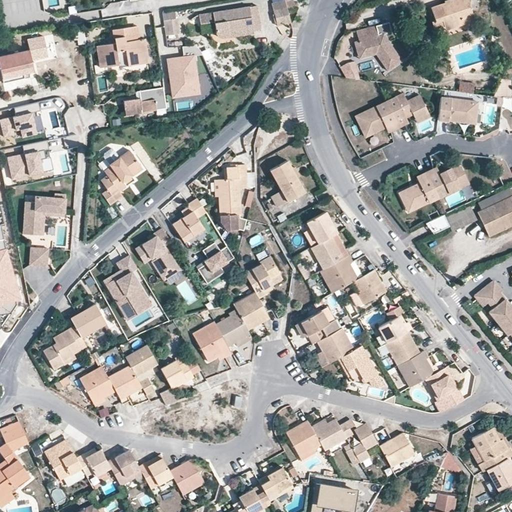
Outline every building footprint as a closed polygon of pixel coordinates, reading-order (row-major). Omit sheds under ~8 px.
[(451,0),(431,7),(436,20),(442,18),(445,26),(453,24),(454,27),(476,20),(470,4),(470,0),(451,0)] [(226,37),(227,36),(228,34),(229,33),(261,28),(258,6),(205,14),(206,23),(215,22),(216,30),(216,32),(217,34),(218,35),(220,36),(222,37),(224,37),(226,37)] [(274,10),(278,24),(290,21),(287,6),(274,10)] [(179,33),(177,18),(164,20),(166,34),(179,33)] [(435,30),(445,26),(442,18),(436,20),(432,21),(435,30)] [(82,38),(80,25),(72,26),(75,39),(82,38)] [(374,49),(376,54),(387,70),(401,60),(383,33),(378,35),(375,25),(356,30),(358,40),(354,41),(357,53),(374,49)] [(114,29),(115,37),(115,42),(111,42),(98,45),(100,66),(129,62),(129,66),(148,62),(144,39),(139,39),(138,31),(137,26),(114,29)] [(262,31),(261,28),(229,33),(228,34),(227,36),(262,31)] [(27,39),(29,49),(46,46),(44,35),(27,39)] [(29,49),(0,55),(0,66),(4,83),(16,80),(26,78),(24,73),(34,71),(32,60),(48,57),(46,46),(29,49)] [(173,58),(167,59),(170,78),(172,77),(173,82),(170,82),(172,97),(199,93),(194,56),(202,54),(200,50),(199,48),(196,46),(193,46),(182,46),(183,56),(173,58)] [(358,58),(376,54),(374,49),(357,53),(358,58)] [(203,53),(206,61),(212,59),(209,50),(203,53)] [(355,62),(341,67),(347,77),(347,78),(360,79),(355,62)] [(28,77),(18,82),(20,87),(31,82),(28,77)] [(18,89),(16,80),(4,83),(5,92),(18,89)] [(476,82),(467,81),(466,92),(475,93),(476,82)] [(142,111),(154,109),(154,106),(165,104),(163,88),(143,90),(144,99),(140,100),(140,98),(124,100),(126,114),(142,111)] [(445,91),(442,90),(438,120),(445,121),(449,121),(449,120),(449,117),(467,120),(467,117),(471,114),(476,114),(478,102),(444,98),(445,91)] [(386,101),(398,127),(408,122),(406,118),(404,115),(411,112),(413,115),(414,117),(427,111),(420,95),(407,102),(403,93),(386,101)] [(398,127),(386,101),(356,115),(363,131),(376,124),(378,129),(379,129),(385,125),(388,132),(398,127)] [(38,103),(14,108),(16,116),(0,119),(0,122),(3,137),(14,135),(13,130),(20,129),(22,137),(36,134),(32,113),(40,111),(38,103)] [(427,111),(414,117),(416,123),(430,116),(427,111)] [(467,120),(449,117),(449,120),(475,123),(476,114),(471,114),(467,117),(467,120)] [(379,129),(378,129),(376,124),(363,131),(366,136),(380,130),(379,129)] [(22,146),(24,154),(7,157),(12,179),(21,177),(21,176),(42,172),(40,159),(46,158),(44,150),(49,149),(47,140),(22,146)] [(119,194),(126,188),(122,183),(129,177),(130,179),(141,169),(125,151),(117,158),(108,166),(107,166),(109,168),(102,174),(106,178),(98,185),(105,193),(100,198),(109,208),(122,196),(119,194)] [(103,159),(108,166),(117,158),(112,152),(111,152),(110,151),(109,152),(103,157),(103,158),(103,159)] [(307,193),(289,161),(271,171),(282,191),(288,202),(307,193)] [(220,195),(221,218),(226,226),(246,225),(249,213),(240,214),(240,211),(240,210),(239,184),(245,184),(244,165),(237,165),(237,167),(226,168),(227,180),(216,181),(217,195),(220,195)] [(436,168),(426,173),(438,198),(459,188),(457,182),(466,178),(460,167),(455,166),(439,174),(436,168)] [(438,198),(426,173),(416,178),(419,184),(399,193),(405,207),(414,202),(417,208),(438,198)] [(133,182),(130,179),(129,177),(122,183),(126,188),(133,182)] [(466,178),(457,182),(459,188),(468,184),(466,178)] [(511,194),(510,190),(478,205),(481,212),(511,196),(511,194)] [(278,208),(288,202),(282,191),(272,197),(278,208)] [(246,194),(244,201),(247,202),(245,212),(249,213),(253,195),(246,194)] [(25,202),(24,232),(30,232),(29,235),(39,236),(41,212),(64,213),(66,195),(55,195),(54,197),(35,196),(34,203),(25,202)] [(511,225),(511,196),(481,212),(476,214),(488,237),(511,225)] [(183,242),(193,235),(201,229),(194,219),(204,211),(196,198),(185,206),(186,208),(179,213),(182,218),(172,225),(183,242)] [(414,202),(405,207),(408,212),(417,208),(414,202)] [(467,210),(446,220),(451,231),(472,221),(467,210)] [(64,218),(64,213),(41,212),(39,236),(44,236),(45,217),(64,218)] [(311,229),(319,243),(337,232),(326,212),(307,221),(311,229)] [(434,235),(448,228),(443,216),(424,225),(434,235)] [(156,257),(157,259),(164,269),(161,271),(167,279),(181,270),(164,245),(170,241),(162,228),(154,234),(156,236),(135,250),(145,264),(156,257)] [(313,246),(319,243),(311,229),(306,232),(313,246)] [(323,268),(349,254),(337,232),(319,243),(311,247),(323,268)] [(234,256),(227,246),(221,250),(214,241),(202,250),(208,258),(204,261),(206,263),(198,269),(208,283),(224,271),(221,266),(234,256)] [(0,303),(17,299),(5,248),(0,249),(0,303)] [(48,268),(49,250),(32,249),(30,267),(48,268)] [(349,254),(323,268),(320,270),(333,292),(335,291),(352,282),(361,276),(349,254)] [(117,264),(121,270),(125,276),(118,281),(116,278),(106,284),(120,307),(129,301),(133,308),(148,299),(131,272),(138,268),(130,256),(117,264)] [(245,273),(255,292),(259,297),(266,293),(264,289),(271,285),(268,279),(280,273),(271,256),(261,262),(262,263),(245,273)] [(165,280),(167,279),(161,271),(164,269),(157,259),(152,262),(165,280)] [(206,263),(204,261),(196,266),(198,269),(206,263)] [(299,267),(305,279),(312,275),(305,264),(299,267)] [(386,290),(374,269),(361,276),(352,282),(357,291),(364,303),(386,290)] [(104,281),(106,284),(116,278),(118,281),(125,276),(121,270),(104,281)] [(318,276),(312,278),(314,284),(320,282),(318,276)] [(511,309),(500,293),(502,292),(493,281),(475,296),(483,306),(488,302),(493,309),(489,312),(507,335),(510,333),(511,336),(511,309)] [(330,303),(339,298),(335,291),(333,292),(326,296),(330,303)] [(357,307),(364,303),(357,291),(351,295),(357,307)] [(211,301),(215,307),(222,305),(213,292),(207,295),(211,301)] [(259,297),(255,292),(234,304),(237,311),(248,330),(270,317),(259,297)] [(17,299),(0,303),(0,325),(15,304),(17,299)] [(152,305),(148,299),(133,308),(129,301),(120,307),(128,320),(152,305)] [(215,307),(211,301),(206,304),(210,309),(215,307)] [(75,325),(82,336),(106,322),(96,304),(71,317),(75,325)] [(388,342),(408,331),(412,329),(408,322),(405,324),(402,325),(398,316),(401,315),(405,313),(401,305),(387,313),(390,320),(379,326),(388,342)] [(328,322),(335,319),(328,306),(321,310),(328,322)] [(317,341),(326,336),(340,328),(335,319),(328,322),(321,310),(301,322),(308,335),(313,343),(317,341)] [(248,330),(237,311),(216,323),(228,346),(236,341),(250,333),(248,330)] [(228,346),(216,323),(214,321),(193,334),(208,360),(218,355),(223,352),(225,355),(232,352),(228,346)] [(308,335),(301,322),(296,324),(304,337),(308,335)] [(87,345),(82,336),(75,325),(54,338),(56,343),(43,350),(53,369),(63,363),(64,364),(76,358),(73,353),(87,345)] [(326,336),(317,341),(322,349),(330,362),(340,357),(354,349),(342,328),(340,328),(326,336)] [(398,365),(420,352),(408,331),(388,342),(386,343),(398,365)] [(252,338),(250,333),(236,341),(238,346),(252,338)] [(126,357),(131,366),(136,376),(158,363),(148,344),(126,357)] [(354,349),(340,357),(353,380),(362,383),(369,379),(372,385),(378,387),(384,384),(362,345),(354,349)] [(322,367),(330,362),(322,349),(314,353),(322,367)] [(420,352),(398,365),(410,387),(425,378),(433,374),(425,359),(428,358),(424,350),(420,352)] [(175,360),(161,368),(171,386),(185,377),(187,380),(194,376),(193,374),(187,363),(182,354),(174,358),(175,360)] [(433,366),(428,358),(425,359),(433,374),(439,370),(436,364),(433,366)] [(187,363),(193,374),(200,370),(194,359),(187,363)] [(116,390),(109,378),(102,365),(80,378),(86,389),(93,401),(94,402),(104,396),(116,390)] [(136,376),(131,366),(109,378),(116,390),(120,397),(142,385),(141,383),(136,376)] [(454,379),(447,366),(439,370),(433,374),(425,378),(437,399),(434,401),(440,411),(464,398),(460,390),(458,391),(452,380),(454,379)] [(68,376),(56,383),(59,389),(71,383),(68,376)] [(185,377),(171,386),(172,388),(173,389),(187,380),(185,377)] [(148,379),(141,383),(142,385),(147,394),(154,390),(148,379)] [(173,389),(172,388),(163,392),(167,404),(179,399),(173,389)] [(88,404),(93,401),(86,389),(81,391),(88,404)] [(395,403),(397,394),(385,400),(395,403)] [(104,396),(94,402),(96,407),(107,401),(104,396)] [(101,418),(109,415),(107,408),(99,411),(101,418)] [(321,444),(324,450),(347,437),(340,425),(336,419),(326,424),(314,431),(321,444)] [(340,425),(347,437),(353,434),(349,427),(354,425),(351,419),(340,425)] [(323,420),(311,426),(314,431),(326,424),(323,420)] [(321,444),(314,431),(311,426),(308,421),(287,433),(299,456),(300,456),(321,444)] [(373,434),(367,423),(356,429),(355,430),(362,443),(352,448),(360,462),(370,456),(366,448),(378,442),(373,434)] [(0,462),(0,496),(10,490),(30,475),(12,450),(28,443),(21,426),(3,434),(6,443),(0,447),(0,451),(5,459),(0,462)] [(499,426),(492,427),(499,440),(502,438),(507,447),(510,446),(499,426)] [(484,471),(487,469),(510,456),(511,454),(511,450),(510,446),(507,447),(502,438),(499,440),(492,427),(473,438),(477,446),(485,460),(479,464),(484,471)] [(391,466),(415,453),(403,432),(390,439),(379,445),(391,466)] [(78,460),(66,439),(59,443),(61,448),(47,456),(60,478),(81,467),(78,460)] [(61,448),(59,443),(45,452),(47,456),(61,448)] [(303,461),(324,450),(321,444),(300,456),(303,461)] [(471,449),(479,464),(485,460),(477,446),(471,449)] [(354,464),(360,462),(352,448),(347,451),(354,464)] [(131,452),(129,449),(115,457),(116,460),(131,452)] [(96,451),(86,456),(87,460),(98,454),(96,451)] [(440,466),(447,451),(428,460),(440,466)] [(447,451),(440,466),(460,473),(462,469),(447,451)] [(86,456),(78,460),(81,467),(91,483),(113,471),(107,461),(102,452),(98,454),(87,460),(86,456)] [(116,460),(115,457),(107,461),(113,471),(121,485),(142,473),(139,466),(133,456),(131,452),(116,460)] [(160,454),(146,462),(147,465),(162,457),(160,454)] [(511,460),(510,456),(487,469),(499,490),(511,482),(511,460)] [(139,466),(142,473),(151,488),(172,476),(170,471),(164,460),(162,457),(147,465),(146,462),(139,466)] [(170,471),(172,476),(182,493),(204,481),(192,459),(177,467),(170,471)] [(429,466),(426,461),(412,468),(415,473),(429,466)] [(298,473),(294,466),(289,469),(293,476),(298,473)] [(262,484),(270,499),(278,494),(277,491),(292,483),(283,467),(260,480),(262,484)] [(245,505),(248,511),(255,511),(264,507),(262,503),(270,499),(262,484),(240,496),(245,505)] [(352,511),(356,491),(317,484),(312,511),(322,511),(324,505),(342,508),(341,511),(352,511)] [(14,496),(10,490),(0,496),(0,505),(0,506),(14,496)] [(429,511),(453,511),(457,495),(438,492),(435,510),(430,510),(429,511)] [(99,511),(96,507),(94,503),(77,511),(99,511)]
